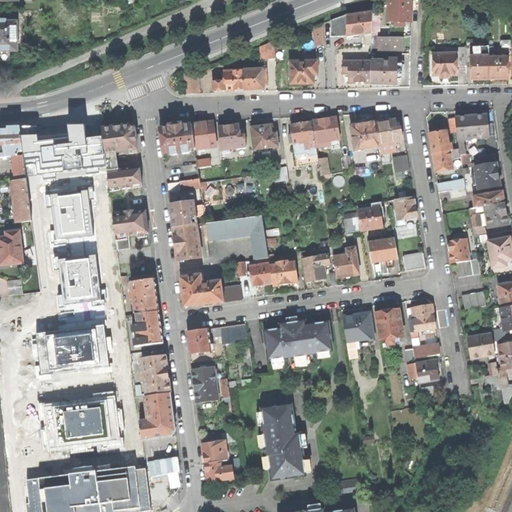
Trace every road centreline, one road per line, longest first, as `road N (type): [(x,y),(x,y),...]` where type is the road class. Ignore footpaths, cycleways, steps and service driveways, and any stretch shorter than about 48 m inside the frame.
road 1 (residential): [(173,325),(440,282)]
road 2 (residential): [(153,106),(414,100)]
road 3 (unclassified): [(7,112),(18,86),(213,0)]
road 4 (residential): [(173,325),(153,106)]
road 5 (tertiary): [(318,0),(138,73)]
road 6 (residential): [(198,511),(173,325)]
road 7 (residential): [(414,100),(440,282)]
road 8 (tertiary): [(138,73),(43,108),(7,112)]
road 9 (residential): [(440,282),(460,402)]
